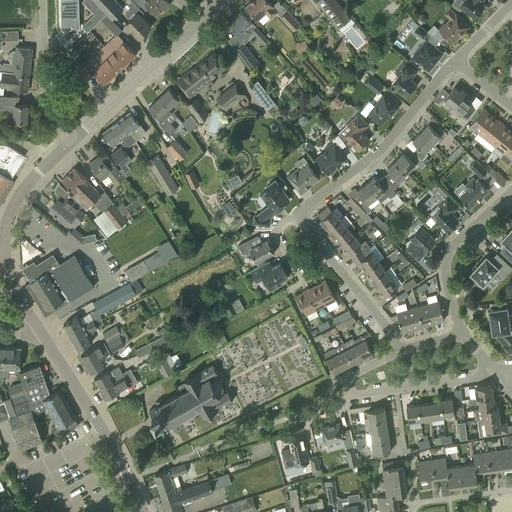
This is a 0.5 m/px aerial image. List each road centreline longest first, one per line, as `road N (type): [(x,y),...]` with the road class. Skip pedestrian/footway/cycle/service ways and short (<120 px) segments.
road 1 (residential): [(297,217),(376,151),(455,61)]
road 2 (tertiary): [(144,511),(39,329)]
road 3 (tertiary): [(70,141),(225,0)]
road 4 (residential): [(464,333),(444,281),(447,254),(511,190)]
road 5 (unclassified): [(42,0),(44,103),(70,141)]
road 6 (residential): [(350,397),(495,370)]
